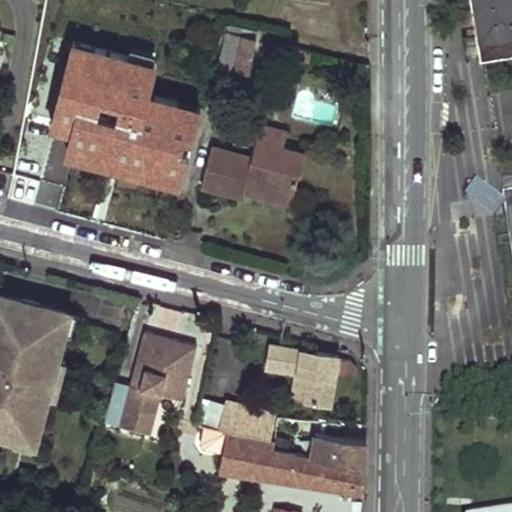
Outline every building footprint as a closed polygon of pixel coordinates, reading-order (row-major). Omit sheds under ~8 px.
[(55,0),(51,25),(86,30),(91,4),(76,0),(55,0)] [(511,0),(472,0),(478,40),(511,35),(511,0)] [(259,39),(247,35),(228,31),(220,65),(239,70),(253,73),(259,39)] [(481,57),(511,52),(511,35),(478,40),(481,57)] [(76,103),(60,99),(55,114),(72,119),(76,103)] [(94,109),(76,103),(72,119),(62,152),(80,157),(94,109)] [(133,121),(94,109),(80,157),(160,179),(172,138),(131,126),(133,121)] [(72,119),(55,114),(45,147),(62,152),(72,119)] [(204,187),(243,199),(245,193),(248,184),(295,198),(306,156),(286,150),(272,145),(277,130),(244,121),(239,138),(256,142),(250,161),(215,150),(204,187)] [(277,130),(272,145),(286,150),(290,134),(277,130)] [(295,198),(248,184),(245,193),(293,206),(295,198)] [(511,192),(502,194),(504,209),(511,207),(511,192)] [(69,310),(0,291),(0,430),(35,440),(47,393),(51,394),(57,368),(54,367),(69,310)] [(184,397),(198,343),(146,329),(132,382),(117,378),(111,400),(106,419),(138,427),(143,406),(157,411),(162,391),(184,397)] [(352,361),(275,345),(272,369),(295,374),(313,377),(308,403),(333,407),(339,374),(354,377),(356,367),(352,361)] [(313,377),(295,374),(291,400),(308,403),(313,377)] [(280,412),(230,401),(223,429),(274,441),(280,412)] [(157,411),(143,406),(138,427),(152,431),(157,411)] [(224,459),(223,470),(367,490),(368,470),(316,459),(296,455),(276,451),(278,442),(274,441),(223,429),(202,424),(197,454),(224,459)] [(368,470),(368,440),(319,435),(316,459),(368,470)]
